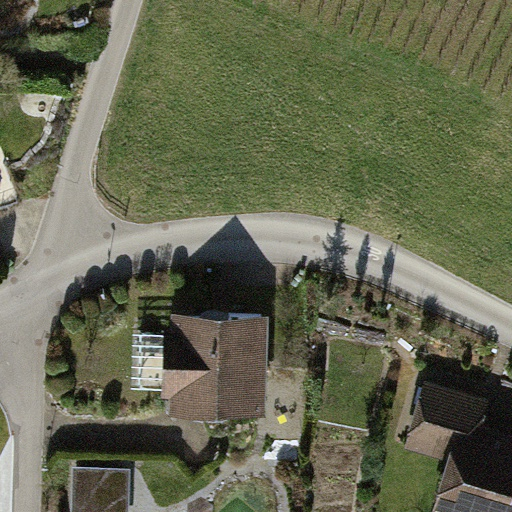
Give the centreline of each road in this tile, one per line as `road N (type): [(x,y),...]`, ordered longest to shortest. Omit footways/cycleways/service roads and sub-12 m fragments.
road 1 (residential): [(31,294),(101,249),(217,230),(309,236),(371,255),(511,325)]
road 2 (residential): [(31,294),(71,196),(128,0)]
road 3 (residential): [(24,511),(31,294)]
